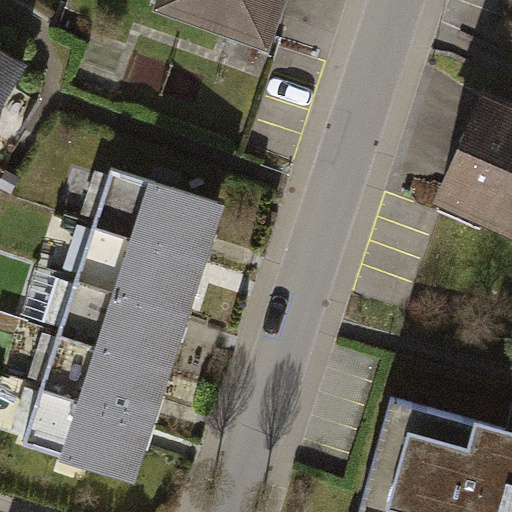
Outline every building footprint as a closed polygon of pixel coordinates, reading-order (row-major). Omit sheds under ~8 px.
[(235,0),(265,10),(268,0),(235,0)] [(0,10),(0,72),(28,27),(0,10)] [(511,106),(482,93),(440,188),(511,220),(511,106)] [(148,165),(112,153),(94,209),(206,246),(226,185),(150,156),(148,165)] [(206,246),(94,209),(76,261),(189,298),(206,246)] [(189,298),(76,261),(58,317),(171,354),(189,298)] [(171,354),(58,317),(41,370),(153,407),(171,354)] [(153,407),(41,370),(23,425),(135,462),(153,407)] [(511,511),(511,437),(393,409),(368,511),(511,511)]
